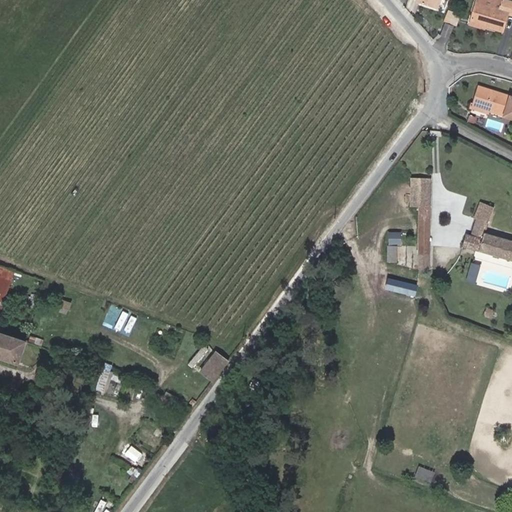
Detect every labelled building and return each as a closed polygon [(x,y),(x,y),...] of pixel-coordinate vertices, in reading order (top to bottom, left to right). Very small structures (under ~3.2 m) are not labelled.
[(416,0),(415,4),(435,10),(438,0),(416,0)] [(503,30),(507,13),(511,14),(511,1),(506,0),(477,0),(472,17),(486,21),(485,25),(503,30)] [(451,27),(454,28),(458,16),(446,11),(442,23),(443,24),(451,27)] [(486,21),(472,17),(471,21),(485,25),(486,21)] [(439,36),(446,39),(451,27),(443,24),(439,36)] [(490,112),(489,114),(503,119),(509,98),(480,88),(475,106),(490,112)] [(487,126),(502,130),(505,122),(490,118),(487,126)] [(414,195),(418,195),(419,179),(425,180),(425,175),(414,174),(414,195)] [(419,179),(417,216),(416,226),(416,231),(414,269),(425,270),(430,180),(425,180),(419,179)] [(495,206),(481,200),(474,216),(477,217),(488,222),(495,206)] [(477,217),(471,233),(482,237),(484,230),(488,222),(477,217)] [(511,259),(511,235),(503,232),(501,238),(484,230),(482,237),(471,233),(466,231),(462,245),(495,255),(493,261),(503,264),(506,258),(511,259)] [(399,243),(397,231),(387,233),(389,244),(399,243)] [(0,312),(15,269),(0,263),(0,312)] [(383,290),(415,293),(417,282),(384,278),(383,290)] [(71,303),(58,298),(55,306),(68,311),(71,303)] [(495,310),(486,307),(483,315),(491,318),(495,310)] [(0,330),(0,355),(18,362),(25,339),(0,330)] [(213,378),(227,360),(214,350),(199,368),(213,378)] [(115,362),(106,359),(104,365),(113,368),(115,362)] [(113,368),(105,366),(98,387),(106,389),(113,368)] [(179,398),(166,392),(164,396),(158,393),(154,400),(173,409),(179,398)] [(158,448),(163,439),(153,434),(149,443),(158,448)] [(147,455),(134,447),(127,458),(140,466),(147,455)] [(434,472),(419,467),(415,476),(430,482),(434,472)]
